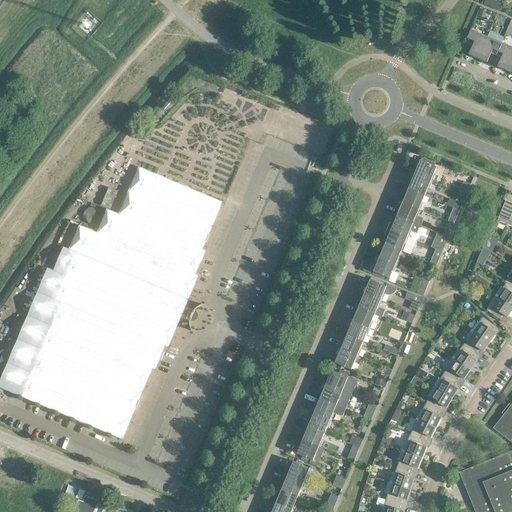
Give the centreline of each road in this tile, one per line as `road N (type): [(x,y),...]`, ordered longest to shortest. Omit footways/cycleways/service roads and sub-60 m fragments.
road 1 (tertiary): [(201,511),(343,177)]
road 2 (residential): [(250,511),(383,195)]
road 3 (unclassified): [(354,96),(246,60),(164,0)]
road 4 (residential): [(424,511),(456,430),(511,345)]
road 5 (tertiary): [(511,161),(395,112)]
